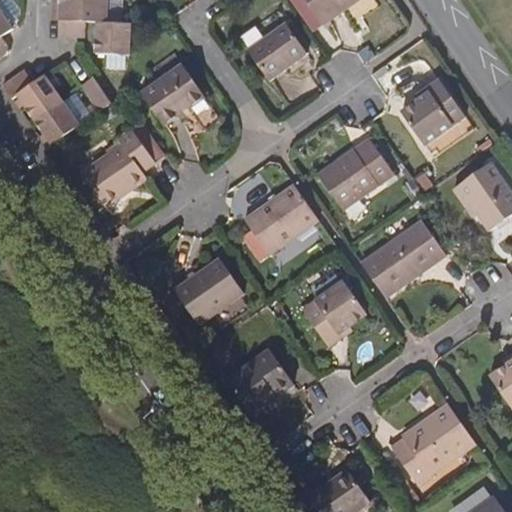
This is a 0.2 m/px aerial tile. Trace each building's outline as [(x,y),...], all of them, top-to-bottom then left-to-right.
[(48,0),(48,9),(57,9),(57,21),(77,22),(96,23),(105,24),(105,0),(48,0)] [(305,0),(288,0),(312,34),(324,26),(305,0)] [(344,5),(351,0),(305,0),(324,26),(347,10),(344,5)] [(360,0),(351,0),(344,5),(347,10),(360,0)] [(48,21),(55,21),(57,21),(57,9),(48,9),(48,21)] [(57,21),(55,21),(55,37),(74,38),(77,39),(77,22),(57,21)] [(127,56),(129,25),(105,24),(96,23),(94,54),(107,55),(127,56)] [(286,25),(248,51),(270,84),(308,58),(286,25)] [(369,47),(357,54),(363,63),(375,55),(369,47)] [(127,56),(107,55),(106,70),(127,71),(127,56)] [(184,65),(143,93),(165,125),(206,97),(184,65)] [(21,71),(0,85),(0,87),(10,102),(15,99),(30,121),(57,101),(40,77),(30,84),(21,71)] [(96,114),(109,105),(90,78),(77,86),(96,114)] [(436,81),(424,89),(427,93),(416,102),(400,114),(423,146),(462,118),(436,81)] [(413,98),(416,102),(427,93),(424,89),(413,98)] [(57,101),(30,121),(48,148),(76,128),(57,101)] [(112,106),(101,114),(106,122),(118,114),(112,106)] [(123,144),(84,172),(108,206),(148,179),(142,171),(154,162),(133,130),(120,139),(123,144)] [(368,139),(317,174),(342,210),(393,174),(368,139)] [(452,187),(466,206),(471,207),(475,213),(487,230),(511,211),(511,194),(489,162),(452,187)] [(406,185),(415,197),(421,193),(412,181),(406,185)] [(318,220),(292,184),(244,219),(269,254),(318,220)] [(471,215),(475,213),(471,207),(466,206),(471,215)] [(359,261),(384,296),(443,253),(419,219),(359,261)] [(218,260),(174,291),(198,325),(242,294),(218,260)] [(328,344),(340,336),(338,332),(348,325),(366,312),(344,280),(303,309),(328,344)] [(351,329),(348,325),(338,332),(340,336),(351,329)] [(265,401),(275,395),(293,382),(269,349),(226,379),(252,416),(268,405),(265,401)] [(511,405),(511,350),(511,356),(503,362),(488,374),(510,406),(511,405)] [(501,358),(503,362),(511,356),(511,350),(501,358)] [(277,399),(275,395),(265,401),(268,405),(277,399)] [(477,446),(448,405),(403,436),(405,439),(392,448),(421,490),(434,481),(432,478),(477,446)] [(348,470),(310,496),(321,511),(353,511),(369,500),(348,470)] [(413,491),(405,497),(413,509),(422,503),(413,491)] [(504,511),(494,497),(471,511),(504,511)]
